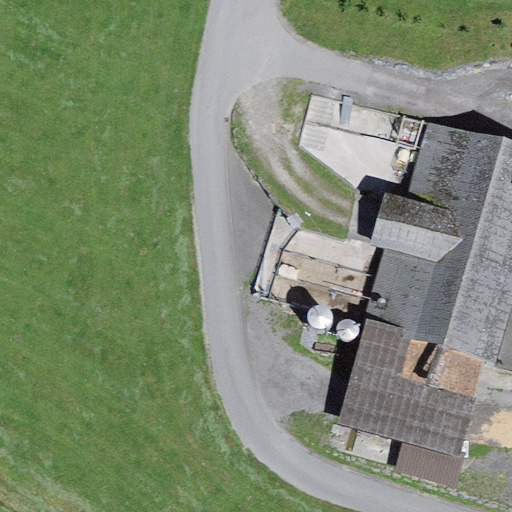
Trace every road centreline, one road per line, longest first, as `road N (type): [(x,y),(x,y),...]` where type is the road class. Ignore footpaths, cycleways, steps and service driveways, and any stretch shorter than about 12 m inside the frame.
road 1 (track): [(236,0),(212,146),(240,391),(261,431),(307,468),(424,511)]
road 2 (track): [(511,117),(231,35)]
